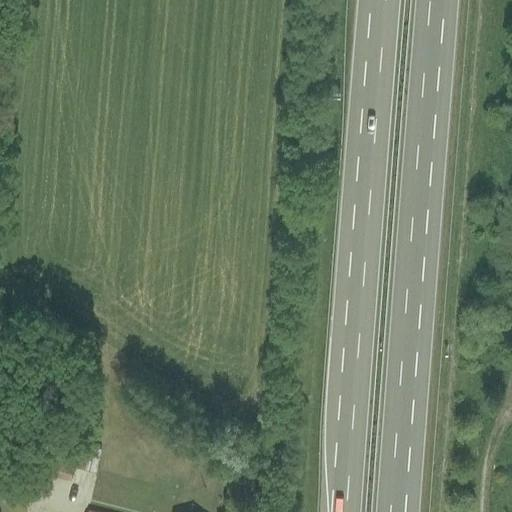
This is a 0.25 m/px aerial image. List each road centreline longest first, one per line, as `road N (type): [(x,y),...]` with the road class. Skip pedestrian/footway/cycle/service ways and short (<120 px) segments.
road 1 (motorway): [(386,0),(347,511)]
road 2 (motorway): [(393,511),(430,0)]
